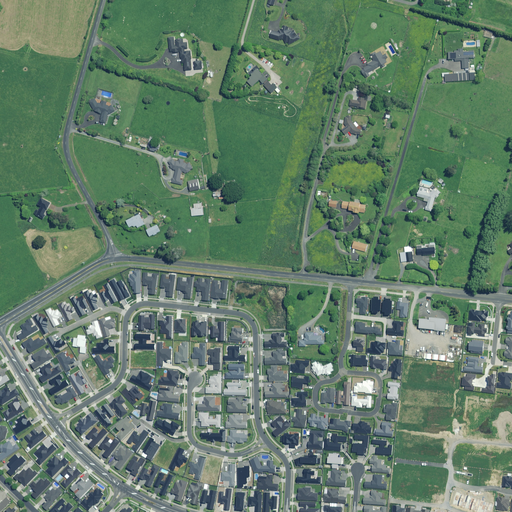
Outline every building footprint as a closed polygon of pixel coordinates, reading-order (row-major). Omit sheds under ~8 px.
[(281,31),(281,29),(278,31),(279,32),(272,30),(270,38),(281,40),(283,40),(283,39),(284,39),(286,43),(288,42),(289,45),(300,39),(298,35),(297,35),(294,31),(288,29),(288,27),(284,26),(283,30),(281,31)] [(175,46),(174,37),(169,37),(170,52),(173,51),(173,52),(180,52),(181,59),(182,63),(184,63),(185,70),(192,70),(191,51),(185,51),(185,49),(188,49),(187,42),(183,43),(183,40),(176,41),(176,45),(175,46)] [(463,52),(463,49),(458,49),(458,50),(455,50),(455,53),(452,53),(452,52),(448,52),(448,59),(455,59),(455,61),(462,61),(462,68),(469,68),(469,58),(474,58),(474,52),(463,52)] [(383,55),(381,51),(372,56),(374,60),(368,64),(369,66),(361,70),(366,78),(370,75),(369,73),(381,66),(382,68),(385,66),(384,64),(387,62),(385,59),(388,58),(385,54),(383,55)] [(202,69),(202,61),(194,61),(195,69),(202,69)] [(267,80),(269,78),(267,77),(270,75),(266,70),(262,74),(257,68),(251,74),(252,75),(250,78),(247,81),(253,87),(260,80),(264,85),(264,86),(271,93),(278,87),(274,83),(272,85),(267,80)] [(469,80),(469,73),(449,74),(449,73),(442,73),(442,77),(445,77),(446,82),(469,80)] [(97,102),(94,98),(89,101),(94,111),(99,112),(98,113),(102,114),(100,122),(105,123),(108,115),(115,111),(111,105),(110,106),(106,105),(107,102),(102,101),(100,104),(97,102)] [(367,99),(358,98),(358,100),(350,100),(349,106),(357,106),(357,108),(365,109),(367,99)] [(351,121),(352,116),(346,116),(344,125),(346,126),(342,130),(345,135),(350,131),(351,133),(357,135),(357,134),(360,135),(362,130),(357,129),(351,121)] [(175,162),(173,159),(168,162),(171,165),(170,166),(171,168),(172,168),(174,170),(176,170),(174,178),(173,178),(172,182),(182,185),(183,180),(180,180),(182,172),(187,173),(191,171),(191,170),(193,168),(189,162),(187,163),(184,163),(184,160),(179,159),(179,161),(176,161),(175,162)] [(435,197),(437,198),(439,195),(438,195),(441,193),(438,190),(436,191),(434,189),(430,193),(427,193),(428,189),(420,186),(418,196),(425,198),(424,201),(428,202),(426,210),(431,211),(435,197)] [(52,203),(42,198),(39,205),(41,206),(37,216),(44,219),(46,215),(44,215),(47,209),(48,210),(52,203)] [(360,204),(361,200),(355,199),(355,202),(350,202),(343,201),(342,208),(349,209),(349,210),(354,211),(354,212),(359,213),(359,212),(365,213),(366,205),(360,204)] [(203,215),(202,203),(194,204),(194,208),(191,209),(192,216),(203,215)] [(145,224),(140,214),(127,221),(130,227),(134,226),(135,227),(137,226),(138,228),(145,224)] [(161,231),(157,225),(147,230),(150,237),(154,235),(157,234),(157,233),(161,231)] [(367,245),(354,241),(352,248),(365,252),(367,245)] [(435,253),(434,245),(429,245),(429,244),(425,245),(425,246),(417,246),(418,255),(423,254),(423,255),(432,255),(432,254),(435,253)] [(413,261),(412,247),(404,247),(405,252),(400,253),(401,262),(413,261)] [(135,289),(135,293),(142,293),(140,270),(134,270),(134,273),(131,273),(131,277),(129,277),(129,282),(131,281),(131,286),(133,286),(133,289),(135,289)] [(149,293),(156,294),(158,273),(153,273),(153,276),(148,276),(148,272),(144,272),(143,281),(144,281),(143,284),(149,285),(149,284),(149,288),(150,288),(149,293)] [(166,274),(162,274),(161,287),(166,287),(167,287),(166,291),(168,291),(167,296),(174,297),(176,275),(170,274),(170,279),(166,278),(166,274)] [(183,277),(179,277),(177,289),(182,290),(184,290),(184,292),(186,292),(185,298),(192,299),(193,277),(188,277),(188,281),(183,281),(183,277)] [(203,278),(198,278),(198,281),(196,281),(195,286),(198,286),(197,290),(203,291),(203,294),(203,300),(209,300),(212,279),(206,278),(206,282),(203,281),(203,278)] [(120,301),(131,295),(127,289),(125,290),(124,287),(125,286),(122,280),(117,282),(115,279),(110,281),(120,301)] [(219,280),(213,279),(211,297),(214,297),(214,298),(220,298),(220,297),(221,297),(221,298),(227,298),(229,280),(223,279),(222,289),(220,288),(220,284),(219,284),(219,280)] [(104,291),(101,293),(105,302),(109,300),(109,299),(111,298),(113,303),(118,300),(108,282),(105,284),(107,289),(106,290),(107,291),(105,292),(104,291)] [(89,289),(84,292),(94,310),(99,308),(97,303),(98,303),(97,301),(99,301),(97,297),(99,297),(97,293),(94,294),(93,291),(91,292),(89,289)] [(75,296),(72,298),(81,316),(86,313),(84,308),(85,308),(86,308),(90,306),(85,297),(81,299),(82,301),(80,301),(79,300),(78,301),(75,296)] [(367,309),(368,297),(362,297),(362,298),(356,298),(356,303),(358,303),(357,307),(360,307),(360,314),(366,314),(366,309),(367,309)] [(373,298),(372,298),(371,311),(372,311),(372,313),(378,313),(378,311),(380,311),(381,300),(378,300),(379,297),(373,297),(373,298)] [(386,301),(383,301),(382,312),(385,312),(385,315),(390,315),(390,313),(392,314),(392,301),(391,301),(391,299),(386,299),(386,301)] [(64,302),(59,304),(68,321),(73,319),(71,314),(72,313),(72,312),(76,310),(73,306),(72,307),(71,305),(68,306),(67,303),(65,304),(64,302)] [(403,302),(397,302),(397,309),(401,310),(400,317),(405,318),(405,317),(407,317),(409,303),(403,303),(403,302)] [(51,308),(46,310),(55,327),(60,324),(58,319),(60,318),(60,317),(63,315),(61,312),(60,312),(58,309),(55,311),(54,310),(53,311),(51,308)] [(470,310),(469,320),(481,321),(481,320),(486,321),(487,316),(488,317),(489,311),(482,311),(477,311),(477,310),(472,310),(470,310)] [(38,314),(34,316),(45,335),(50,331),(47,327),(48,326),(47,325),(49,324),(47,321),(49,320),(46,317),(44,318),(42,316),(40,317),(38,314)] [(146,315),(140,315),(140,322),(139,322),(139,325),(140,325),(140,330),(145,330),(146,328),(151,328),(151,329),(155,329),(156,314),(151,314),(151,317),(146,317),(146,315)] [(167,320),(160,320),(160,325),(163,325),(163,328),(161,328),(161,333),(168,333),(168,338),(173,338),(174,315),(167,315),(167,320)] [(106,317),(100,319),(105,337),(111,335),(110,329),(112,328),(116,327),(115,323),(116,323),(115,317),(107,320),(106,317)] [(34,324),(31,318),(26,320),(27,322),(21,325),(24,330),(22,331),(23,332),(18,335),(21,340),(39,329),(37,325),(32,327),(32,326),(34,324)] [(188,326),(188,318),(181,318),(182,319),(178,319),(176,319),(176,332),(187,332),(188,326)] [(435,330),(445,331),(446,319),(430,318),(430,320),(420,319),(419,328),(435,330)] [(88,326),(89,329),(87,330),(88,334),(94,333),(95,336),(96,335),(97,338),(103,337),(98,320),(92,322),(93,325),(92,325),(91,325),(90,325),(90,326),(88,326)] [(208,335),(208,321),(202,321),(201,321),(201,320),(198,320),(197,321),(194,321),(194,327),(193,327),(193,333),(194,333),(194,335),(199,335),(199,333),(201,333),(201,335),(208,335)] [(225,341),(226,321),(219,321),(219,326),(217,326),(212,326),(212,337),(216,337),(217,337),(219,337),(219,341),(225,341)] [(363,322),(356,321),(355,327),(356,327),(355,332),(369,334),(369,333),(373,334),(373,333),(376,333),(376,335),(382,335),(382,332),(380,331),(380,329),(378,329),(378,327),(373,326),(373,327),(365,327),(365,323),(363,323),(363,322)] [(404,326),(404,322),(394,321),(393,325),(394,325),(393,327),(392,327),(392,328),(388,328),(387,334),(404,336),(404,330),(401,330),(401,326),(404,326)] [(474,333),(476,333),(477,327),(475,327),(475,323),(471,322),(471,326),(468,326),(467,332),(468,332),(468,335),(472,335),(472,333),(474,333)] [(477,327),(476,333),(480,333),(479,336),(485,336),(485,332),(487,332),(487,328),(485,328),(485,324),(480,324),(479,327),(477,327)] [(245,333),(245,327),(237,327),(234,327),(233,336),(230,336),(230,341),(244,342),(244,335),(245,333)] [(136,343),(136,349),(156,349),(156,343),(147,343),(148,339),(152,339),(152,334),(136,333),(136,339),(141,339),(141,343),(136,343)] [(265,347),(287,347),(287,342),(282,342),(282,337),(285,337),(284,333),(281,333),(276,333),(273,333),(273,338),(273,340),(270,340),(270,341),(265,341),(265,347)] [(314,335),(314,333),(306,333),(306,338),(304,338),(304,340),(300,340),(300,346),(306,346),(306,344),(324,344),(324,340),(322,340),(322,336),(314,335)] [(67,344),(65,340),(63,341),(62,338),(57,341),(56,340),(55,341),(52,335),(47,338),(56,353),(61,350),(60,348),(67,344)] [(87,348),(85,347),(86,339),(86,336),(78,335),(78,339),(74,338),(73,346),(81,347),(80,353),(86,353),(87,348)] [(41,340),(40,337),(34,340),(32,337),(23,343),(26,348),(28,347),(27,348),(30,353),(47,343),(44,338),(41,340)] [(116,352),(115,346),(110,346),(110,345),(110,339),(105,339),(105,342),(98,342),(98,347),(93,347),(93,353),(116,352)] [(364,347),(364,341),(361,340),(362,339),(357,339),(357,340),(354,340),(353,345),(354,345),(354,346),(357,347),(356,352),(363,352),(363,347),(364,347)] [(394,342),(388,342),(388,348),(389,348),(388,355),(403,356),(403,350),(400,350),(400,340),(396,340),(396,343),(394,343),(394,342)] [(484,341),(472,340),(472,342),(470,342),(469,346),(484,348),(484,344),(484,343),(484,341)] [(164,366),(164,359),(164,360),(169,360),(169,359),(172,359),(172,348),(164,348),(164,342),(158,341),(158,366),(164,366)] [(386,349),(386,343),(381,342),(379,342),(379,341),(375,341),(375,342),(371,342),(371,348),(368,348),(367,352),(371,353),(381,354),(381,353),(384,353),(384,349),(386,349)] [(189,342),(183,342),(183,345),(180,345),(180,352),(176,352),(176,363),(182,363),(182,360),(183,360),(183,361),(189,361),(189,342)] [(206,343),(201,343),(201,348),(199,348),(199,347),(195,347),(195,353),(193,353),(193,358),(200,358),(200,365),(206,365),(206,343)] [(230,346),(229,346),(229,350),(230,350),(230,355),(225,355),(225,360),(240,360),(240,359),(242,359),(241,360),(247,360),(247,355),(241,355),(240,355),(240,353),(241,353),(241,349),(241,346),(230,346)] [(216,348),(208,348),(208,355),(211,355),(211,356),(209,356),(208,364),(214,365),(214,370),(222,370),(222,347),(216,347),(216,348)] [(48,354),(44,348),(33,355),(35,359),(36,358),(37,361),(32,364),(35,369),(45,363),(45,362),(49,360),(54,357),(51,352),(48,354)] [(277,351),(273,351),(273,356),(273,357),(270,357),(270,358),(265,358),(265,364),(286,364),(286,359),(282,359),(282,356),(286,356),(286,351),(282,351),(282,349),(277,349),(277,351)] [(57,355),(58,356),(66,372),(71,369),(69,364),(71,363),(71,364),(74,362),(74,363),(77,361),(75,357),(72,359),(70,355),(67,357),(64,351),(57,355)] [(136,359),(136,365),(154,365),(154,355),(147,355),(147,353),(142,353),(142,354),(138,354),(137,359),(136,359)] [(104,361),(100,354),(95,357),(106,375),(111,372),(110,369),(115,366),(113,363),(116,362),(112,356),(109,358),(110,360),(108,361),(107,359),(104,361)] [(366,360),(366,356),(352,355),(351,358),(350,358),(350,363),(351,363),(351,366),(355,366),(363,366),(363,365),(367,366),(368,360),(366,360)] [(386,364),(387,360),(381,359),(381,360),(376,359),(376,356),(371,356),(370,366),(371,366),(371,368),(377,369),(377,368),(381,368),(381,369),(387,370),(387,364),(386,364)] [(464,366),(464,371),(483,373),(483,367),(478,367),(478,363),(479,363),(479,358),(468,357),(468,361),(468,367),(464,366)] [(393,371),(392,378),(398,378),(398,376),(401,376),(402,363),(401,363),(402,359),(396,359),(396,361),(394,361),(394,363),(391,363),(391,366),(390,366),(389,371),(393,371)] [(309,365),(310,360),(305,360),(305,361),(296,360),(296,364),(294,364),(291,364),(290,369),(290,371),(293,371),(293,373),(305,374),(305,367),(305,366),(308,367),(308,365),(309,365)] [(53,367),(50,362),(41,368),(43,372),(42,372),(44,375),(40,377),(43,383),(63,371),(59,365),(55,368),(56,369),(53,371),(51,368),(53,367)] [(325,373),(326,375),(327,374),(328,376),(331,374),(330,372),(333,371),(332,368),(333,367),(331,363),(324,367),(323,365),(321,366),(320,363),(318,364),(316,362),(312,363),(314,366),(312,367),(314,372),(316,371),(318,376),(322,374),(323,375),(325,373)] [(246,370),(246,364),(229,364),(229,370),(238,370),(238,371),(230,371),(230,373),(226,372),(226,378),(245,378),(245,372),(242,371),(242,370),(246,370)] [(277,366),(271,366),(271,369),(267,369),(267,374),(269,374),(269,375),(268,375),(269,381),(275,381),(275,380),(287,380),(287,374),(284,374),(284,371),(278,371),(277,366)] [(174,370),(169,369),(168,377),(162,376),(162,379),(160,379),(160,384),(178,385),(179,380),(180,379),(180,374),(179,374),(179,371),(174,370)] [(151,374),(142,370),(138,376),(134,374),(131,380),(151,390),(153,385),(150,383),(151,381),(148,380),(151,374)] [(69,376),(81,395),(86,392),(82,386),(87,382),(85,378),(84,380),(82,376),(83,375),(81,371),(77,374),(78,375),(76,376),(74,373),(69,376)] [(502,373),(499,373),(499,377),(500,377),(499,381),(501,381),(501,383),(498,383),(497,387),(511,389),(511,383),(510,383),(511,380),(511,379),(511,373),(502,372),(502,373)] [(476,379),(476,374),(467,373),(467,377),(463,377),(463,381),(473,382),(473,378),(476,379)] [(63,378),(61,374),(50,380),(53,385),(55,384),(56,386),(50,389),(53,395),(70,385),(67,379),(62,382),(61,380),(63,378)] [(223,374),(218,374),(218,376),(214,375),(214,379),(210,379),(210,384),(212,384),(211,384),(211,387),(207,387),(207,393),(220,393),(222,393),(223,374)] [(489,384),(495,385),(496,375),(492,374),(492,377),(488,376),(488,381),(489,381),(489,384)] [(0,386),(10,380),(7,375),(3,377),(2,376),(1,376),(0,375),(0,386)] [(297,377),(292,376),(291,382),(292,382),(291,387),(297,387),(297,388),(302,388),(303,383),(308,384),(308,383),(311,383),(311,380),(309,380),(310,376),(305,376),(304,379),(297,378),(297,377)] [(356,386),(354,386),(354,393),(358,393),(358,392),(365,392),(365,393),(372,394),(372,389),(373,389),(374,382),(370,382),(370,380),(366,380),(366,381),(363,381),(363,383),(357,383),(356,386)] [(473,382),(463,381),(462,385),(466,386),(465,389),(474,390),(475,386),(473,386),(473,385),(473,384),(473,382)] [(242,387),(242,383),(228,382),(227,387),(229,387),(229,389),(225,389),(224,395),(247,395),(248,389),(239,389),(239,387),(242,387)] [(341,391),(337,391),(336,404),(341,405),(341,402),(344,402),(343,405),(349,405),(351,382),(344,382),(344,387),(344,395),(341,395),(341,391)] [(400,384),(388,382),(388,387),(390,387),(390,389),(389,389),(389,392),(390,392),(390,394),(388,393),(387,399),(395,400),(395,399),(398,399),(399,395),(397,394),(398,388),(399,388),(400,384)] [(265,391),(265,398),(288,397),(288,392),(282,392),(282,390),(285,390),(285,386),(282,386),(282,384),(272,384),(271,387),(271,391),(272,391),(265,391)] [(495,387),(495,385),(489,384),(489,386),(487,386),(487,388),(483,388),(483,392),(494,393),(495,387)] [(78,395),(72,385),(67,389),(69,391),(62,395),(62,394),(58,396),(59,398),(56,400),(59,404),(61,402),(63,404),(66,402),(67,403),(70,401),(69,400),(73,398),(78,395)] [(143,393),(136,385),(132,390),(132,391),(131,392),(127,388),(122,392),(132,402),(133,402),(135,404),(138,402),(136,400),(139,397),(141,399),(145,395),(143,393)] [(20,394),(16,388),(11,391),(8,386),(4,388),(5,391),(3,393),(1,390),(0,390),(0,402),(2,405),(20,394)] [(174,390),(174,386),(169,386),(169,388),(160,387),(160,392),(162,393),(159,393),(158,400),(180,402),(181,396),(174,395),(174,394),(174,390)] [(334,391),(334,388),(327,388),(327,391),(326,396),(326,393),(322,392),(321,403),(326,404),(326,402),(328,402),(328,403),(334,403),(335,391),(334,391)] [(299,398),(291,398),(291,405),(294,405),(295,407),(307,406),(306,400),(305,400),(305,397),(308,397),(308,392),(298,392),(298,397),(299,397),(299,398)] [(127,401),(122,395),(119,397),(119,396),(113,400),(114,401),(110,404),(114,409),(115,408),(117,410),(116,411),(120,416),(120,415),(122,417),(129,412),(123,404),(127,401)] [(205,404),(199,404),(198,410),(221,411),(221,405),(216,405),(216,396),(205,396),(205,400),(204,403),(205,403),(205,404)] [(357,396),(352,396),(351,406),(356,406),(356,407),(362,408),(362,404),(363,404),(363,406),(366,406),(366,404),(367,405),(366,408),(371,408),(371,396),(367,396),(367,400),(357,399),(357,396)] [(24,410),(21,405),(19,402),(20,401),(19,400),(20,399),(19,398),(18,397),(14,400),(14,401),(9,404),(13,411),(10,413),(8,409),(4,412),(8,420),(24,410)] [(243,401),(243,397),(238,397),(238,399),(229,399),(229,404),(232,404),(232,405),(228,405),(228,412),(248,412),(248,406),(243,406),(243,404),(244,404),(244,401),(243,401)] [(139,405),(138,409),(142,409),(141,414),(146,416),(147,413),(148,413),(147,419),(154,421),(158,401),(151,400),(150,406),(148,406),(148,404),(143,403),(143,406),(139,405)] [(273,401),(267,401),(267,406),(266,406),(266,409),(267,409),(267,411),(267,412),(267,414),(286,414),(286,409),(284,409),(284,406),(281,406),(281,402),(273,402),(273,401)] [(115,415),(107,403),(102,407),(104,409),(103,410),(101,407),(95,412),(105,425),(106,425),(108,427),(113,424),(105,413),(106,412),(111,418),(115,415)] [(174,404),(165,403),(164,411),(158,410),(158,416),(180,419),(181,413),(174,412),(174,410),(173,410),(174,404)] [(386,414),(386,420),(392,421),(392,419),(396,419),(398,403),(393,403),(392,405),(387,404),(386,408),(384,407),(383,412),(387,413),(387,414),(386,414)] [(295,422),(294,426),(305,428),(306,422),(307,415),(302,415),(303,410),(297,409),(296,417),(293,417),(292,422),(295,422)] [(99,421),(92,412),(87,416),(88,418),(87,419),(86,418),(84,419),(83,417),(79,420),(81,422),(79,424),(79,425),(76,427),(79,431),(80,431),(82,434),(87,430),(94,424),(94,425),(99,421)] [(208,426),(214,426),(214,428),(219,428),(220,415),(215,415),(214,420),(207,420),(207,413),(197,413),(197,419),(198,419),(198,422),(201,422),(200,422),(200,427),(208,427),(208,426)] [(33,425),(30,420),(28,421),(27,419),(28,419),(25,414),(17,420),(19,422),(16,424),(17,426),(13,429),(17,434),(33,425)] [(243,422),(243,415),(239,415),(239,414),(234,414),(234,415),(230,415),(230,422),(227,422),(227,428),(232,428),(232,427),(237,427),(237,428),(248,428),(248,422),(243,422)] [(327,426),(328,419),(323,418),(319,417),(319,418),(319,419),(319,417),(316,417),(316,418),(315,418),(316,414),(311,414),(311,418),(309,417),(308,423),(310,423),(310,426),(314,427),(315,424),(318,424),(317,428),(321,429),(325,430),(326,426),(327,426)] [(132,419),(128,416),(116,427),(120,431),(124,428),(126,430),(124,432),(122,430),(117,436),(122,441),(136,426),(132,421),(131,423),(129,422),(132,419)] [(272,432),(276,437),(290,426),(289,426),(290,425),(289,424),(290,424),(287,420),(283,423),(282,422),(284,420),(280,416),(271,423),(274,428),(276,427),(277,428),(272,432)] [(351,428),(351,421),(345,421),(345,422),(340,421),(340,419),(334,419),(331,419),(330,424),(329,429),(343,430),(343,431),(348,432),(349,428),(351,428)] [(178,430),(181,425),(173,421),(171,424),(165,420),(163,423),(158,420),(155,424),(174,435),(177,430),(176,430),(177,429),(178,430)] [(365,423),(365,422),(360,421),(360,423),(358,423),(358,424),(353,423),(352,430),(355,430),(355,433),(368,434),(368,433),(371,434),(372,428),(370,427),(370,425),(367,425),(368,423),(365,423)] [(393,431),(390,431),(390,428),(391,428),(392,423),(382,422),(382,429),(382,430),(376,429),(375,435),(393,437),(393,431)] [(0,442),(6,438),(8,429),(6,429),(6,426),(1,426),(1,429),(0,428),(0,442)] [(93,449),(109,432),(104,428),(99,434),(98,432),(99,430),(95,427),(87,436),(91,440),(92,438),(94,439),(89,445),(93,449)] [(40,434),(35,429),(31,432),(33,435),(31,437),(29,434),(25,437),(30,443),(28,445),(31,449),(47,435),(43,430),(40,434)] [(150,433),(145,429),(141,436),(138,434),(139,433),(135,430),(128,441),(131,444),(133,441),(137,443),(135,445),(134,444),(132,448),(137,452),(150,433)] [(227,441),(227,430),(221,429),(221,433),(213,433),(213,432),(208,432),(208,433),(202,433),(202,436),(202,438),(208,439),(208,440),(212,440),(213,441),(216,441),(216,440),(221,441),(227,441)] [(248,441),(248,434),(245,434),(245,433),(238,433),(238,430),(231,429),(231,436),(228,436),(228,442),(231,442),(231,443),(237,443),(237,441),(238,441),(238,443),(245,443),(245,441),(248,441)] [(324,431),(310,431),(310,436),(310,442),(308,442),(308,448),(323,449),(323,448),(324,443),(323,443),(323,441),(318,441),(318,438),(319,438),(319,437),(323,437),(324,431)] [(284,436),(281,436),(281,442),(283,442),(283,443),(287,443),(286,444),(290,445),(290,448),(295,448),(295,446),(298,446),(299,434),(294,434),(294,435),(289,435),(289,433),(284,433),(284,434),(284,436)] [(369,436),(355,435),(355,440),(364,440),(363,444),(353,443),(352,452),(358,452),(357,454),(364,455),(364,451),(367,451),(367,448),(368,448),(369,436)] [(112,439),(107,436),(99,447),(104,450),(104,448),(107,450),(103,455),(109,458),(121,442),(116,438),(112,443),(110,441),(112,439)] [(347,437),(332,436),(332,440),(334,441),(334,443),(330,442),(330,439),(326,439),(325,449),(341,451),(341,444),(338,444),(338,441),(347,442),(347,437)] [(155,441),(156,439),(152,437),(145,448),(145,449),(144,451),(149,455),(147,458),(152,461),(161,445),(155,441)] [(387,441),(373,439),(372,444),(380,445),(380,447),(377,447),(376,454),(392,456),(393,445),(389,444),(389,447),(384,447),(384,445),(386,445),(387,441)] [(13,447),(9,441),(3,445),(2,445),(0,446),(0,450),(2,453),(0,454),(0,460),(0,461),(19,448),(17,444),(13,447)] [(49,448),(44,443),(35,453),(39,458),(37,460),(41,465),(58,448),(53,444),(49,448)] [(408,457),(409,448),(407,447),(407,445),(402,444),(402,447),(399,447),(398,457),(406,458),(406,456),(408,457)] [(412,448),(409,448),(408,457),(411,457),(411,458),(419,459),(420,449),(417,448),(417,446),(412,445),(412,448)] [(185,449),(180,446),(169,468),(174,471),(177,465),(181,467),(182,464),(183,464),(185,462),(187,463),(189,458),(186,456),(183,454),(185,449)] [(120,470),(133,452),(128,448),(126,451),(121,448),(118,453),(116,452),(112,456),(117,459),(116,459),(118,461),(119,460),(119,461),(115,467),(120,470)] [(426,450),(421,449),(420,460),(427,461),(427,459),(431,459),(432,451),(429,450),(429,451),(426,451),(426,450)] [(442,462),(443,451),(438,451),(438,452),(436,451),(432,451),(431,459),(435,460),(435,461),(442,462)] [(301,457),(295,460),(296,465),(297,465),(297,466),(299,465),(300,467),(302,466),(301,464),(317,465),(317,464),(320,464),(320,459),(317,459),(317,456),(313,456),(314,453),(309,453),(309,456),(308,456),(305,456),(304,458),(301,458),(301,457)] [(332,467),(332,469),(337,469),(338,464),(341,465),(342,459),(337,458),(338,455),(329,454),(328,457),(328,458),(327,458),(327,464),(332,464),(331,466),(332,467)] [(8,472),(12,476),(16,472),(26,461),(22,456),(19,459),(15,455),(10,460),(11,461),(8,464),(12,468),(8,472)] [(138,457),(135,455),(128,467),(133,470),(134,469),(136,470),(135,471),(133,471),(133,472),(132,472),(131,473),(136,476),(139,471),(138,471),(145,459),(142,457),(139,462),(137,460),(138,457)] [(374,466),(372,466),(372,472),(390,473),(390,468),(386,468),(386,465),(382,465),(382,460),(377,459),(377,456),(372,455),(372,459),(370,459),(369,464),(374,464),(374,466)] [(70,462),(65,457),(62,461),(56,456),(54,458),(53,458),(49,461),(50,462),(48,464),(50,467),(46,471),(53,477),(65,465),(65,466),(70,462)] [(200,480),(206,458),(200,456),(198,463),(196,463),(195,463),(195,462),(191,461),(189,466),(191,466),(190,473),(194,474),(195,472),(196,473),(195,478),(200,480)] [(269,472),(276,472),(276,465),(275,465),(275,464),(274,464),(274,460),(269,460),(268,465),(262,465),(259,456),(253,458),(254,459),(251,460),(255,472),(264,472),(264,471),(269,471),(269,472)] [(216,462),(207,460),(205,470),(207,471),(206,476),(206,478),(212,480),(213,477),(214,477),(215,470),(220,471),(221,464),(216,463),(216,462)] [(235,486),(236,464),(230,463),(230,471),(228,471),(228,472),(222,471),(221,481),(230,481),(230,486),(235,486)] [(73,469),(69,465),(61,473),(65,477),(65,476),(68,479),(66,480),(65,479),(62,483),(67,488),(77,477),(78,478),(82,473),(78,469),(74,472),(73,471),(73,470),(72,469),(73,469)] [(139,478),(144,480),(145,479),(145,480),(146,479),(148,480),(145,485),(150,487),(160,468),(154,465),(152,470),(153,470),(150,475),(147,474),(149,470),(144,468),(139,478)] [(251,476),(251,465),(245,465),(245,467),(238,467),(239,487),(244,486),(245,483),(248,483),(248,477),(251,476)] [(405,476),(407,476),(408,469),(406,469),(406,468),(404,468),(405,466),(397,465),(396,476),(405,477),(405,476)] [(410,469),(408,469),(407,476),(410,476),(410,477),(418,478),(420,467),(412,466),(412,469),(411,468),(410,469)] [(429,478),(432,479),(433,471),(429,471),(430,471),(428,470),(428,468),(421,467),(420,478),(429,479),(429,478)] [(34,472),(29,468),(26,471),(24,469),(19,475),(18,474),(14,478),(17,481),(18,479),(26,486),(38,474),(35,471),(34,472)] [(321,484),(321,478),(317,477),(317,479),(311,479),(311,475),(314,476),(315,471),(311,471),(311,469),(304,469),(304,477),(297,477),(297,483),(321,484)] [(444,481),(445,470),(438,469),(438,471),(436,471),(436,472),(433,471),(432,479),(436,479),(436,480),(444,481)] [(342,471),(333,471),(332,470),(331,478),(329,478),(328,481),(327,480),(326,485),(346,487),(346,480),(340,480),(340,476),(341,476),(342,471)] [(161,495),(165,496),(167,492),(166,492),(173,476),(170,475),(166,483),(162,481),(165,475),(161,473),(155,486),(159,488),(161,484),(165,486),(161,495)] [(258,488),(279,490),(279,484),(273,483),(273,482),(274,482),(274,478),(273,478),(274,474),(268,474),(268,476),(259,476),(259,481),(262,481),(262,482),(258,482),(258,488)] [(383,475),(374,475),(373,480),(372,480),(372,483),(365,482),(364,488),(387,490),(387,484),(382,484),(383,475)] [(511,476),(511,477),(511,476),(507,476),(503,476),(502,487),(504,487),(509,487),(511,487),(511,486),(511,476)] [(86,483),(81,478),(71,488),(75,491),(78,488),(80,490),(75,494),(80,499),(95,484),(90,479),(86,483)] [(44,482),(42,479),(36,484),(34,482),(31,485),(33,487),(33,488),(35,491),(32,495),(36,499),(51,483),(47,479),(44,482)] [(188,483),(181,480),(181,481),(177,480),(174,488),(173,488),(171,493),(177,495),(175,500),(181,502),(188,483)] [(198,482),(197,484),(193,482),(192,485),(190,484),(187,496),(193,498),(192,503),(197,505),(199,499),(198,499),(201,489),(202,490),(203,484),(198,482)] [(225,509),(230,510),(233,488),(227,487),(226,496),(224,495),(224,492),(220,491),(219,502),(222,502),(222,503),(225,503),(225,509)] [(48,494),(45,497),(47,499),(46,500),(48,501),(43,506),(47,510),(53,504),(53,503),(63,493),(58,488),(56,491),(53,488),(51,491),(49,489),(46,492),(48,494)] [(102,497),(104,495),(101,492),(102,492),(98,488),(93,493),(92,492),(89,494),(91,496),(89,498),(87,501),(85,499),(82,503),(90,510),(95,505),(95,506),(103,498),(102,497)] [(298,494),(297,500),(318,501),(318,494),(313,493),(313,492),(311,492),(311,488),(303,488),(303,489),(298,488),(298,493),(299,493),(299,494),(298,494)] [(460,489),(456,488),(451,502),(456,503),(456,502),(460,504),(468,507),(468,506),(472,508),(480,511),(480,510),(485,511),(484,511),(489,511),(494,500),(489,499),(488,500),(484,499),(485,497),(477,495),(476,496),(472,495),(472,493),(464,491),(464,492),(459,491),(460,489)] [(327,494),(324,494),(324,500),(324,502),(346,503),(347,498),(344,497),(339,496),(339,490),(336,490),(336,489),(331,489),(331,490),(328,489),(327,494)] [(211,490),(211,491),(209,491),(204,490),(201,502),(206,504),(206,503),(209,503),(208,508),(214,510),(217,491),(211,490)] [(371,498),(363,498),(363,504),(386,505),(386,500),(381,500),(381,498),(382,498),(382,493),(376,493),(376,491),(372,490),(371,495),(372,495),(372,496),(371,496),(371,498)] [(260,491),(255,491),(255,494),(254,494),(254,497),(249,497),(249,506),(256,506),(255,511),(256,511),(261,511),(262,492),(260,492),(260,491)] [(239,492),(239,495),(238,495),(237,509),(245,510),(246,495),(245,495),(246,492),(239,492)] [(271,492),(265,492),(264,511),(270,511),(270,505),(272,505),(272,508),(277,508),(278,496),(273,495),(273,501),(271,501),(271,492)] [(6,497),(3,501),(1,500),(0,499),(0,511),(11,502),(6,497)] [(509,506),(510,500),(505,499),(505,498),(503,498),(503,497),(499,497),(497,497),(496,502),(495,502),(495,506),(496,506),(496,509),(499,510),(505,511),(505,510),(508,510),(508,506),(509,506)] [(66,502),(62,498),(49,511),(50,511),(56,511),(68,511),(73,507),(69,503),(66,506),(64,504),(66,502)] [(319,511),(320,509),(308,509),(308,507),(316,507),(316,502),(300,502),(299,507),(304,507),(304,508),(301,508),(300,511),(319,511)]
